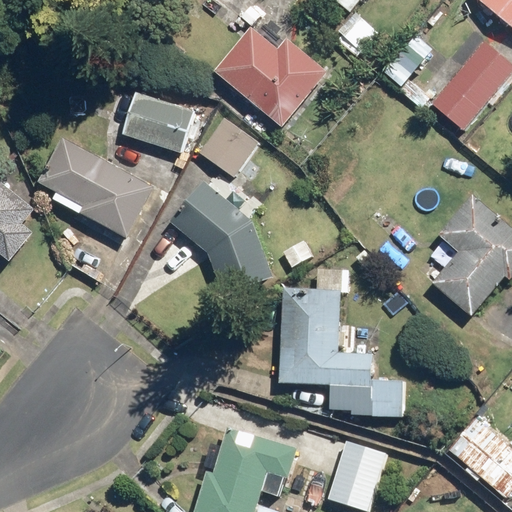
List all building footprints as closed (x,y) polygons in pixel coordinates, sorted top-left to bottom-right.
[(215,0),(240,19),(255,0),(215,0)] [(332,0),(347,10),(354,0),(332,0)] [(511,0),(484,0),(511,24),(511,0)] [(253,33),(219,77),(281,124),(315,81),(253,33)] [(407,51),(386,75),(400,88),(422,65),(407,51)] [(441,108),(463,126),(506,74),(484,55),(441,108)] [(141,99),(130,136),(181,152),(192,114),(141,99)] [(234,176),(256,147),(223,123),(201,152),(234,176)] [(62,148),(43,186),(130,229),(149,191),(62,148)] [(177,229),(210,254),(225,297),(272,281),(253,226),(206,191),(177,229)] [(0,255),(10,262),(29,236),(15,226),(24,215),(0,196),(0,255)] [(418,270),(463,312),(511,259),(511,244),(474,210),(418,270)] [(343,297),(286,295),(282,381),(334,383),(332,411),(402,415),(403,381),(371,380),(373,357),(341,354),(343,297)] [(511,455),(474,425),(455,448),(505,488),(511,479),(511,455)] [(269,448),(228,439),(210,511),(252,511),(263,473),(297,482),(303,460),(268,451),(269,448)] [(366,509),(381,457),(351,448),(335,501),(366,509)]
